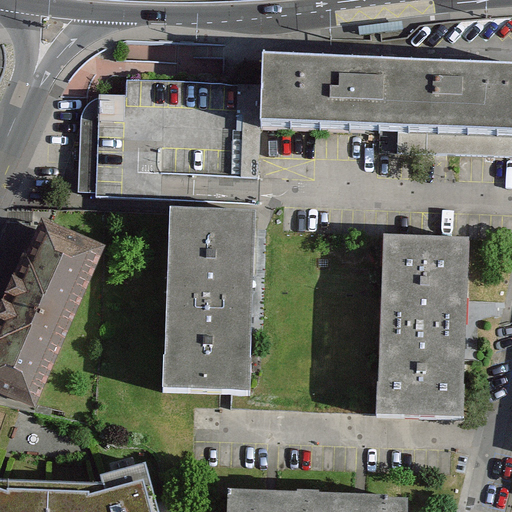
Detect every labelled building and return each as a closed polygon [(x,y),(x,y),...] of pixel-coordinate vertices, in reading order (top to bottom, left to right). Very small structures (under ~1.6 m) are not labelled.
[(511,60),(259,54),(257,131),(511,137),(511,60)] [(94,187),(246,190),(248,87),(96,84),(94,187)] [(258,219),(170,215),(162,397),(250,401),(258,219)] [(38,226),(0,318),(0,415),(35,429),(107,255),(38,226)] [(469,244),(383,240),(376,424),(462,427),(469,244)] [(0,511),(154,511),(145,474),(100,485),(103,495),(0,491),(0,511)] [(406,511),(407,504),(228,495),(226,511),(406,511)]
